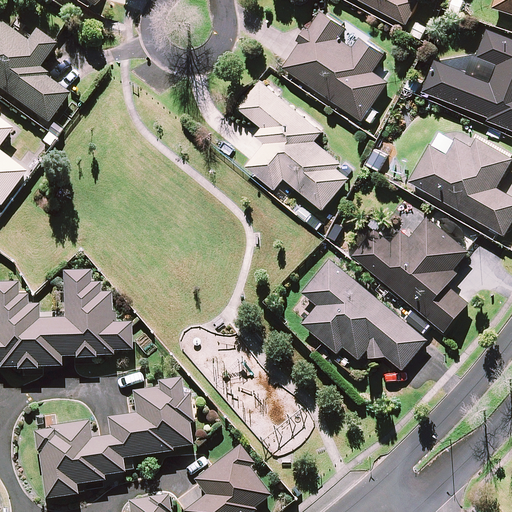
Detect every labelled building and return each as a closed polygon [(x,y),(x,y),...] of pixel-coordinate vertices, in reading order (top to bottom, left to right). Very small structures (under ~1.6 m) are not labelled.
[(358,0),(407,25),(419,2),(416,0),(358,0)] [(511,0),(496,0),(494,9),(511,14),(511,0)] [(346,28),(322,13),(285,69),(370,126),(378,113),(371,109),(388,83),(373,73),(385,55),(360,38),(353,48),(339,39),(346,28)] [(0,90),(47,125),(69,96),(37,73),(56,46),(37,33),(28,45),(1,25),(0,26),(0,90)] [(511,39),(486,30),(476,55),(500,65),(492,84),(436,62),(424,92),(492,119),(491,122),(511,130),(511,39)] [(323,132),(261,82),(239,110),(267,132),(259,141),(264,145),(247,167),(275,190),(284,179),(323,210),(353,174),(314,142),(323,132)] [(0,146),(12,130),(0,121),(0,205),(2,207),(25,174),(0,156),(0,146)] [(471,147),(442,130),(412,183),(505,236),(511,223),(511,197),(497,189),(511,162),(511,158),(476,138),(471,147)] [(393,147),(382,140),(368,164),(379,170),(393,147)] [(469,252),(429,218),(412,238),(402,230),(391,243),(376,230),(355,256),(444,332),(469,303),(444,282),(469,252)] [(367,352),(376,360),(385,356),(404,369),(429,340),(333,259),(305,293),(320,305),(304,324),(339,353),(345,346),(360,359),(367,352)] [(19,284),(0,284),(0,365),(1,365),(1,369),(63,368),(63,364),(131,363),(130,325),(113,325),(112,295),(101,295),(100,282),(90,282),(90,272),(64,273),(65,321),(39,322),(39,308),(27,308),(27,298),(19,298),(19,284)] [(89,424),(36,431),(46,499),(78,494),(77,486),(105,482),(105,476),(122,474),(120,459),(173,452),(173,449),(191,446),(188,426),(193,425),(189,396),(183,397),(181,381),(159,384),(160,391),(133,395),(136,417),(109,421),(112,438),(91,441),(89,424)] [(187,511),(254,511),(255,511),(252,509),(269,496),(249,469),(253,465),(241,450),(197,482),(208,497),(187,511)] [(170,511),(168,498),(129,504),(129,511),(170,511)]
